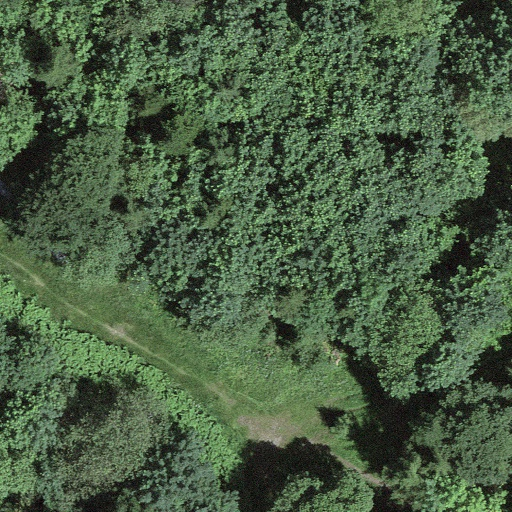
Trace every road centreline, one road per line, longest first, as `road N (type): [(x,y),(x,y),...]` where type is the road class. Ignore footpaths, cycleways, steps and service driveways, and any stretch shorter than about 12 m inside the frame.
road 1 (track): [(275,479),(0,291)]
road 2 (track): [(275,479),(289,448),(338,412),(511,341)]
road 3 (track): [(440,511),(275,479),(279,511)]
